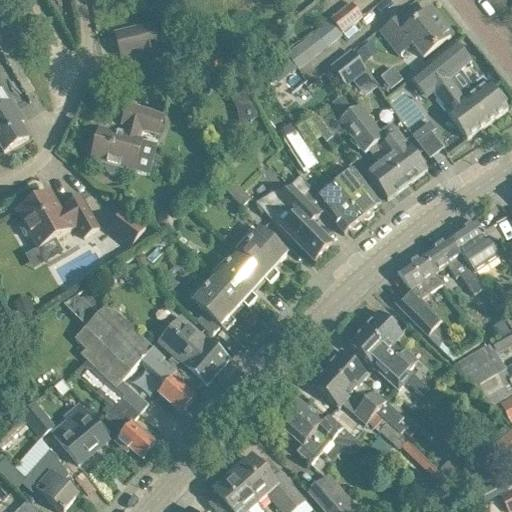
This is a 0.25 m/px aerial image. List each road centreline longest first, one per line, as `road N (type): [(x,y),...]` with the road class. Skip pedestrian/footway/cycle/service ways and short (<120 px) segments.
road 1 (tertiary): [(154,511),(360,285),(511,168)]
road 2 (residential): [(0,191),(58,159),(85,119),(93,0)]
